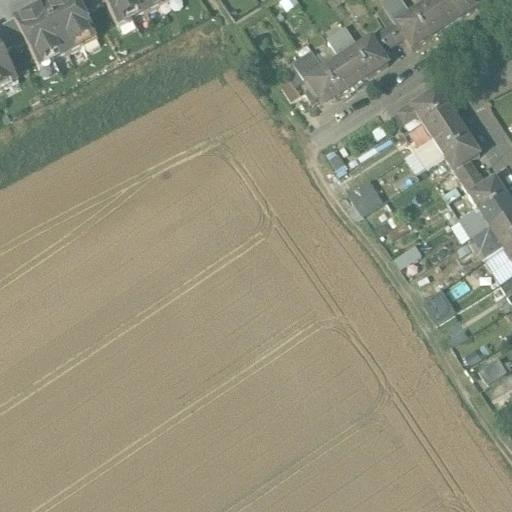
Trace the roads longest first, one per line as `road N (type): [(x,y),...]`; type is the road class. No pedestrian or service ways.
road 1 (track): [(207,0),(511,463)]
road 2 (residential): [(440,55),(301,147)]
